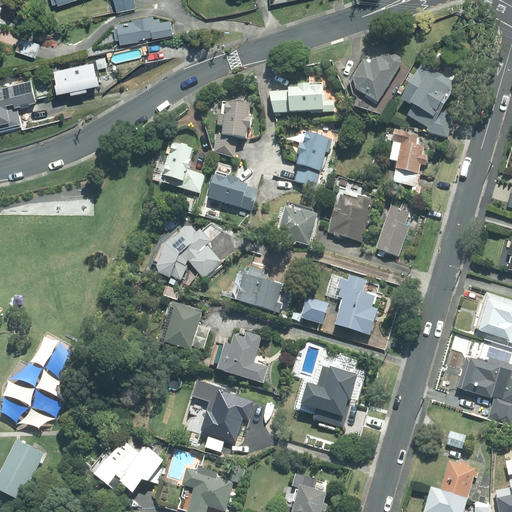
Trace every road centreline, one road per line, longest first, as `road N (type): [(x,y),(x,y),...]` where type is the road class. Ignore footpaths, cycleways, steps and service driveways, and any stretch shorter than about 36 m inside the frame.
road 1 (residential): [(375,511),(511,44)]
road 2 (tertiary): [(362,17),(234,59),(79,145),(0,169)]
